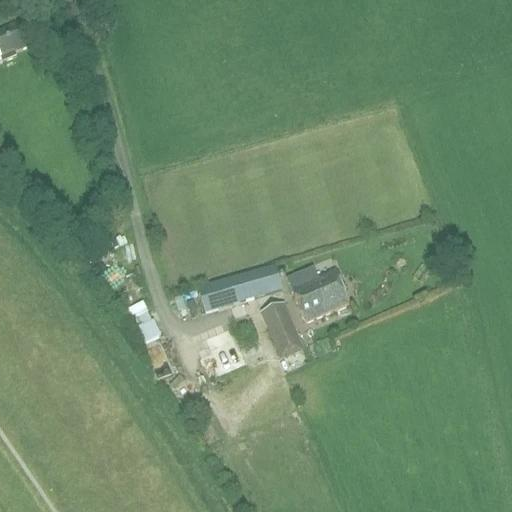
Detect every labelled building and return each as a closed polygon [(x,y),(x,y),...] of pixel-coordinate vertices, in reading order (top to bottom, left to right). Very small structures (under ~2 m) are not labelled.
[(12,53),(30,46),(25,33),(7,40),(12,53)] [(130,262),(112,267),(117,286),(135,281),(130,262)] [(262,270),(221,283),(229,308),(270,295),(262,270)] [(306,326),(350,305),(334,271),(318,278),(314,271),(285,282),(306,326)] [(209,287),(198,290),(205,316),(217,312),(209,287)] [(284,306),(260,316),(273,347),(297,336),(284,306)] [(156,340),(165,359),(180,351),(171,333),(156,340)]
